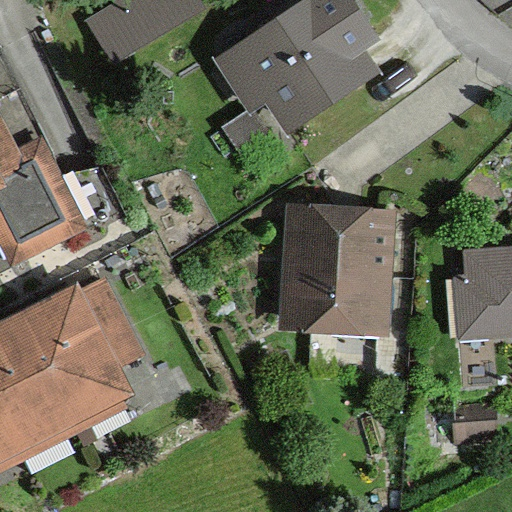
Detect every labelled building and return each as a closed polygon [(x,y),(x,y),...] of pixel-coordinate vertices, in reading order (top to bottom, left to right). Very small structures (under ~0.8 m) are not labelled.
[(127,45),(124,41),(189,2),(188,0),(114,0),(119,7),(90,25),(108,56),(127,45)] [(327,0),(313,10),(312,8),(244,53),(288,119),(355,74),(341,52),(366,35),(342,0),(327,0)] [(246,111),(219,128),(237,153),(263,136),(246,111)] [(0,217),(14,245),(60,222),(29,161),(16,168),(0,135),(0,217)] [(339,223),(339,219),(291,216),(285,323),(333,326),(334,309),(376,312),(381,226),(339,223)] [(511,329),(511,256),(467,260),(469,285),(450,286),(454,334),(511,329)] [(7,327),(0,331),(0,452),(118,393),(108,373),(136,359),(97,282),(71,295),(7,327)] [(490,408),(449,411),(451,441),(492,438),(490,408)]
